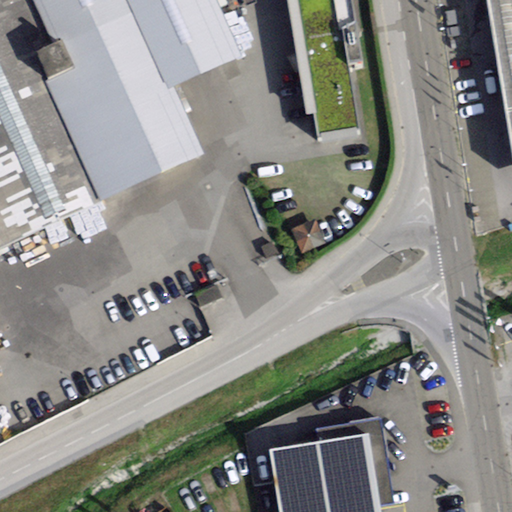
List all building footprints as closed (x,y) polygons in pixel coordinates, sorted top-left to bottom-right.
[(0,0),(0,249),(204,156),(173,89),(242,59),(215,0),(0,0)] [(287,0),(310,144),(347,138),(337,74),(348,72),(336,0),(287,0)] [(511,0),(487,0),(511,145),(511,0)] [(321,225),(298,233),(306,256),(329,247),(321,225)] [(280,511),(379,511),(379,510),(397,507),(382,419),(319,429),(321,441),(270,450),(280,511)]
